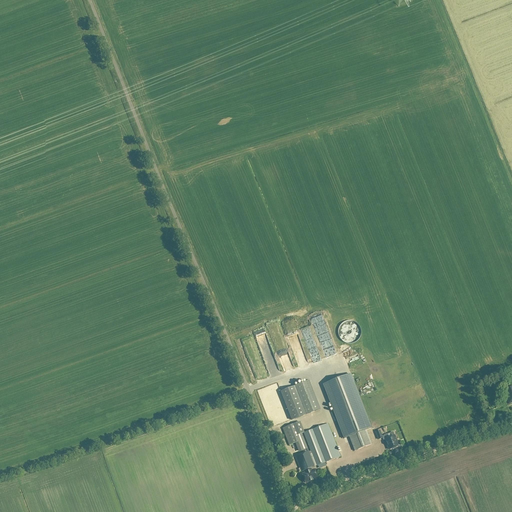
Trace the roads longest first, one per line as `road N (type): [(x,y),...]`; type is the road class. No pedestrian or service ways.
road 1 (unclassified): [(295,511),(87,0)]
road 2 (track): [(247,388),(0,475)]
road 3 (track): [(292,504),(511,424)]
